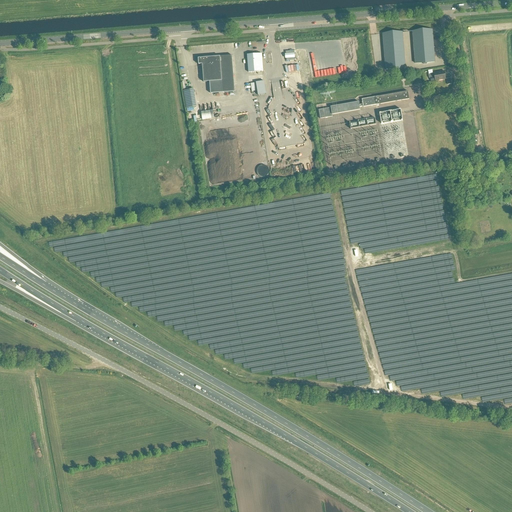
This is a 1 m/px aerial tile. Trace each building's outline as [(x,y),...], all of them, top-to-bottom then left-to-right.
[(433,31),(423,32),(425,62),(435,61),(433,31)] [(413,33),(403,34),(404,68),(414,67),(413,33)] [(294,51),(286,52),(286,54),(285,54),(285,59),(286,59),(286,61),(295,60),(294,51)] [(261,54),(247,55),(248,73),(263,71),(261,54)] [(235,92),(232,56),(202,58),(198,58),(198,65),(202,64),(204,83),(209,82),(210,94),(235,92)] [(429,78),(434,77),(435,81),(446,79),(444,71),(433,73),(433,74),(428,75),(429,78)] [(266,94),(264,81),(256,83),(258,96),(266,94)] [(186,110),(193,109),(192,107),(195,106),(193,88),(183,89),(186,110)] [(330,108),(318,110),(320,119),(332,117),(332,115),(360,110),(359,107),(363,107),(363,108),(409,99),(407,91),(361,99),(362,104),(359,105),(359,102),(330,107),(330,108)] [(201,112),(202,121),(216,118),(214,110),(201,112)]
